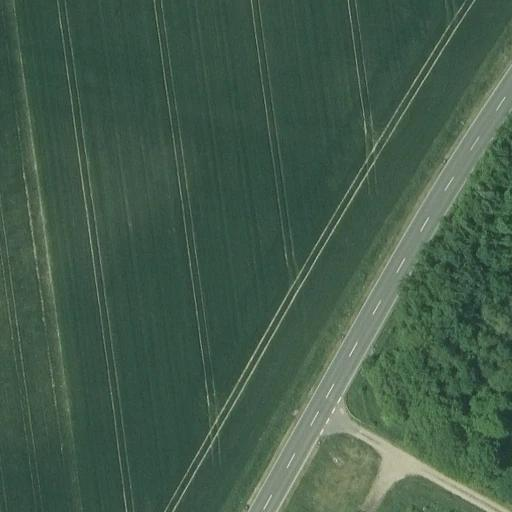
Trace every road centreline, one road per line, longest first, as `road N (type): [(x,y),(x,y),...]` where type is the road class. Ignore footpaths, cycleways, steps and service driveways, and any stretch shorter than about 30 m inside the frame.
road 1 (unclassified): [(288,511),(402,304),(511,134)]
road 2 (track): [(484,511),(334,429)]
